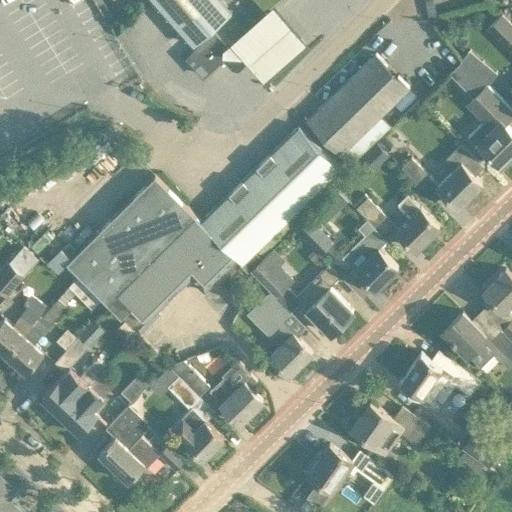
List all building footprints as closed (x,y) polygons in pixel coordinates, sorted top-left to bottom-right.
[(222,0),(155,0),(194,43),(231,10),(222,0)] [(309,41),(274,3),(232,42),(226,45),(225,55),(244,55),(267,80),(309,41)] [(498,31),(505,38),(511,45),(511,23),(509,21),(498,31)] [(215,33),(188,56),(203,74),(225,55),(226,45),(215,33)] [(307,119),(321,133),(350,163),(389,124),(380,115),(410,87),(390,67),(376,52),(307,119)] [(511,107),(488,83),(472,98),(489,115),(468,135),(477,144),(479,142),(500,164),(502,161),(507,162),(511,157),(511,128),(505,121),(511,114),(511,107)] [(257,165),(298,208),(340,167),(299,124),(270,152),(271,153),(259,164),(257,165)] [(437,184),(444,190),(458,205),(482,181),(475,174),(484,165),(461,142),(443,159),(452,169),(437,184)] [(411,155),(400,165),(419,184),(430,174),(411,155)] [(298,208),(257,165),(201,219),(228,246),(238,257),(243,261),(298,208)] [(122,314),(132,305),(147,319),(190,276),(204,290),(238,257),(228,246),(201,219),(155,173),(67,260),(80,273),(104,296),(122,314)] [(397,228),(402,233),(416,247),(439,224),(421,205),(420,205),(408,192),(398,202),(411,215),(397,228)] [(367,196),(356,207),(375,226),(376,227),(387,216),(367,196)] [(319,253),(333,239),(307,213),(292,226),(319,253)] [(346,255),(362,272),(376,286),(398,265),(379,246),(387,238),(376,227),(375,226),(346,255)] [(0,289),(5,294),(39,257),(24,244),(0,270),(0,289)] [(263,258),(251,270),(270,290),(291,311),(301,301),(317,317),(331,331),(353,309),(330,285),(340,275),(327,262),(323,266),(295,294),(286,285),(288,283),(292,278),(278,264),(284,259),(273,249),(263,258)] [(484,289),(498,303),(504,309),(511,300),(511,273),(506,267),(484,289)] [(80,273),(69,284),(76,291),(92,308),(104,296),(80,273)] [(254,306),(247,312),(280,345),(271,353),(289,372),(312,349),(298,335),(294,331),(282,319),(291,311),(270,290),(254,306)] [(5,316),(0,321),(0,347),(7,354),(50,307),(31,293),(23,301),(27,304),(12,323),(5,316)] [(50,307),(7,354),(26,371),(44,351),(35,342),(67,306),(58,298),(50,307)] [(444,329),(458,343),(480,365),(494,352),(508,366),(511,362),(511,339),(501,328),(491,339),(486,334),(487,334),(463,310),(444,329)] [(292,327),(310,343),(315,337),(297,321),(292,327)] [(78,336),(55,361),(66,371),(89,346),(78,336)] [(416,398),(429,406),(431,403),(436,407),(454,381),(470,393),(481,377),(439,346),(432,357),(422,350),(400,381),(419,394),(416,398)] [(146,358),(160,371),(167,363),(154,350),(146,358)] [(60,376),(56,381),(42,395),(61,414),(103,369),(102,369),(107,364),(97,355),(69,384),(60,376)] [(168,363),(179,374),(200,395),(200,394),(210,384),(184,358),(168,363)] [(103,369),(61,414),(80,432),(98,412),(93,407),(116,382),(103,369)] [(131,398),(150,378),(140,369),(121,389),(131,398)] [(222,401),(222,402),(240,420),(263,398),(251,386),(258,380),(251,373),(236,388),(224,376),(210,389),(222,401)] [(200,395),(179,374),(168,385),(190,408),(172,425),(203,457),(224,436),(205,418),(193,405),(202,396),(200,394),(200,395)] [(352,426),(368,438),(386,451),(400,430),(418,443),(431,425),(402,404),(393,416),(371,400),(352,426)] [(115,435),(100,451),(129,479),(144,463),(147,465),(159,452),(175,467),(185,456),(169,441),(159,451),(141,434),(151,424),(129,403),(120,412),(106,426),(115,435)] [(459,439),(457,443),(476,456),(483,462),(494,446),(491,444),(468,428),(459,439)] [(332,488),(344,472),(353,459),(330,442),(309,471),(332,488)] [(360,447),(355,455),(360,459),(355,466),(374,479),(363,494),(374,501),(385,487),(395,472),(371,455),(360,447)] [(0,511),(21,511),(7,498),(14,490),(0,476),(0,511)]
